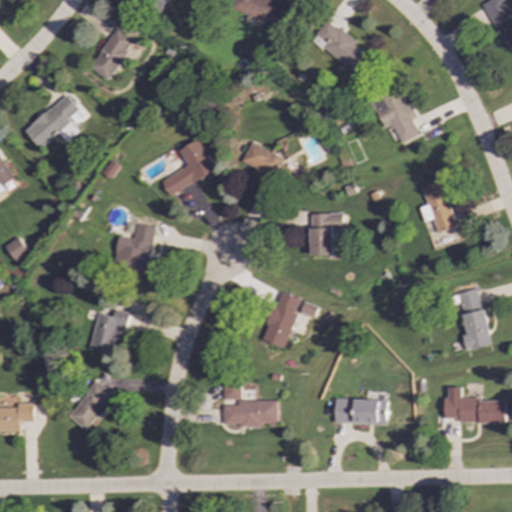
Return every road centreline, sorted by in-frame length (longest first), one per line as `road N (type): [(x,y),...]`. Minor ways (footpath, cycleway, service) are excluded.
road 1 (residential): [(511,478),(0,491)]
road 2 (residential): [(166,487),(175,370),(193,317),(232,252)]
road 3 (residential): [(511,215),(453,73),(393,0)]
